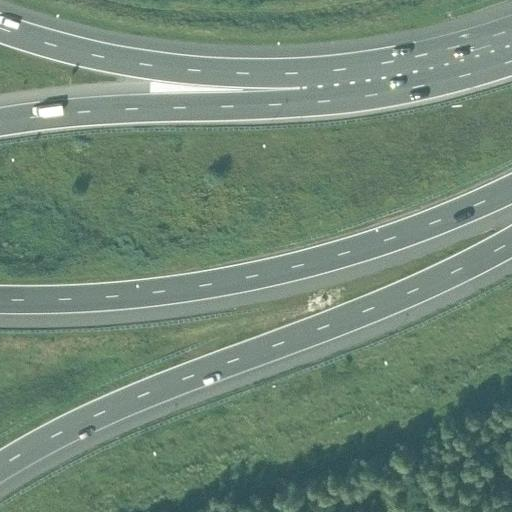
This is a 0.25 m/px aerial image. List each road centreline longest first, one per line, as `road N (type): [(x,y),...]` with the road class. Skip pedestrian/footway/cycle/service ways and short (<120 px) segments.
road 1 (motorway): [(0,467),(89,419),(397,298),(511,240)]
road 2 (motorway): [(0,300),(115,297),(240,280),(375,244),(511,188)]
road 3 (track): [(511,388),(371,449),(185,511)]
road 4 (motorway): [(301,90),(174,73),(0,30)]
road 5 (motorway): [(301,90),(0,123)]
road 6 (motorway): [(511,46),(301,90)]
